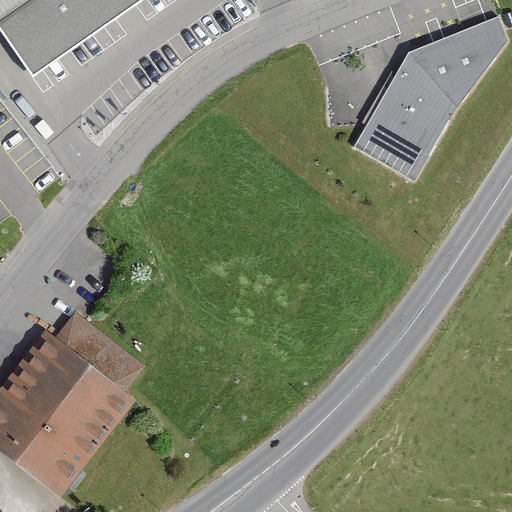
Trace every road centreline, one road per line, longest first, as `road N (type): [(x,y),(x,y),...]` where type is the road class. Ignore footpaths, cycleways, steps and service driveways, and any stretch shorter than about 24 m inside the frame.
road 1 (unclassified): [(0,306),(167,108),(233,57),(356,0)]
road 2 (secondary): [(212,511),(325,419),(400,339),(511,174)]
